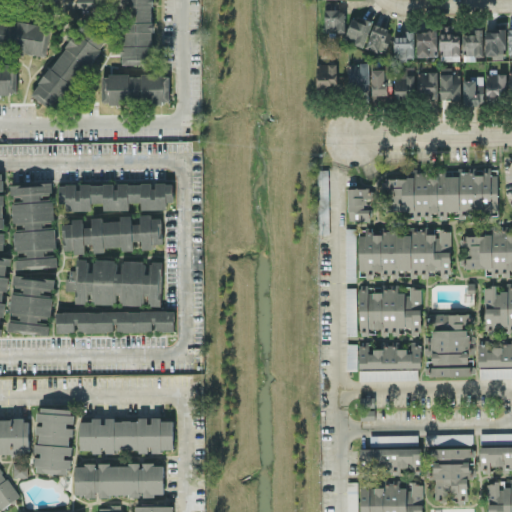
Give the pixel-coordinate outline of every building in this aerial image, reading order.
[(152,0),(120,0),(119,63),(152,64),(152,0)] [(324,10),(325,31),(345,31),(344,9),(324,10)] [(0,16),(0,46),(46,54),(51,24),(0,16)] [(345,41),(364,47),(371,22),(352,17),(345,41)] [(29,92),(53,110),(110,38),(86,19),(29,92)] [(386,50),(390,27),(372,24),(367,47),(386,50)] [(458,57),(459,25),(440,25),(439,57),(458,57)] [(462,33),(462,57),(482,58),(482,28),(473,28),(473,34),(462,33)] [(505,28),(484,28),(485,54),(506,54),(505,28)] [(394,36),(394,57),(414,57),(413,30),(405,30),(405,35),(394,36)] [(416,30),(416,56),(436,55),(436,30),(416,30)] [(316,86),(336,86),(337,63),(317,62),(316,86)] [(368,62),(348,63),(349,93),(369,92),(368,62)] [(17,63),(0,63),(0,92),(17,93),(17,63)] [(415,65),(396,65),(395,98),(414,98),(415,65)] [(371,67),(372,101),(392,100),(391,67),(371,67)] [(437,70),(418,71),(419,97),(438,97),(437,70)] [(440,73),(440,98),(460,98),(460,72),(440,73)] [(506,73),(487,72),(486,95),(506,96),(506,73)] [(101,103),(169,102),(169,73),(101,74),(101,103)] [(462,77),(463,105),(484,104),(483,77),(462,77)] [(498,211),(496,168),(483,169),(483,172),(415,174),(415,176),(386,177),(387,211),(421,210),(421,216),(446,215),(446,213),(498,211)] [(329,231),(328,169),(317,169),(319,232),(329,231)] [(10,183),(12,226),(13,226),(14,253),(15,253),(16,268),(56,266),(52,181),(10,183)] [(173,182),(58,183),(59,203),(66,203),(66,209),(91,209),(91,202),(103,202),(103,209),(130,209),(130,207),(166,207),(166,200),(173,200),(173,182)] [(347,187),(348,220),(369,219),(369,187),(347,187)] [(63,252),(85,250),(84,243),(92,243),(93,252),(104,251),(104,249),(133,246),(133,240),(140,240),(141,249),(153,248),(152,244),(163,243),(161,217),(152,217),(151,212),(139,214),(140,222),(132,223),(131,214),(120,215),(120,219),(102,220),(102,216),(91,217),(92,225),(84,226),(83,217),(71,218),(72,222),(61,223),(63,252)] [(511,274),(511,225),(511,230),(492,231),(492,234),(463,234),(463,245),(468,245),(468,258),(463,258),(463,268),(511,267),(511,274)] [(356,280),(355,228),(345,228),(346,280),(356,280)] [(450,228),(412,228),(412,232),(358,232),(358,275),(375,275),(375,274),(398,274),(398,269),(409,269),(409,274),(450,274),(450,228)] [(9,256),(0,254),(0,325),(1,315),(4,316),(9,256)] [(164,261),(119,260),(119,259),(91,258),(77,258),(77,269),(67,269),(67,289),(74,290),(74,302),(118,303),(118,304),(162,305),(164,261)] [(10,312),(21,313),(20,321),(8,320),(7,329),(49,333),(52,297),(40,296),(41,287),(54,288),(55,277),(13,274),(10,312)] [(359,287),(359,334),(368,335),(368,327),(385,328),(385,332),(397,332),(397,328),(421,328),(421,287),(374,286),(374,287),(359,287)] [(484,329),(511,329),(511,289),(495,289),(495,286),(484,286),(484,329)] [(345,287),(346,335),(356,334),(355,287),(345,287)] [(174,309),(55,311),(56,331),(174,330),(174,309)] [(432,375),(475,374),(475,365),(468,365),(467,322),(470,322),(470,312),(431,313),(432,375)] [(511,340),(478,340),(478,366),(479,366),(479,377),(511,377),(511,340)] [(357,343),(347,343),(346,369),(356,369),(357,343)] [(358,345),(359,367),(421,367),(421,346),(368,347),(368,345),(358,345)] [(359,369),(359,379),(417,379),(417,369),(359,369)] [(74,408),(37,406),(34,471),(69,473),(71,434),(73,434),(74,408)] [(79,451),(149,450),(174,449),(173,420),(161,420),(161,417),(114,418),(114,416),(91,417),(91,420),(78,421),(79,451)] [(0,453),(30,453),(29,418),(0,418),(0,453)] [(472,444),(472,433),(425,432),(425,443),(472,444)] [(421,447),(359,447),(359,471),(421,471),(421,447)] [(467,500),(467,475),(474,475),(474,447),(432,447),(432,500),(467,500)] [(163,495),(164,463),(73,462),(73,494),(163,495)] [(0,506),(1,508),(10,501),(12,503),(16,500),(14,498),(19,494),(7,477),(5,478),(0,472),(2,471),(0,468),(0,506)] [(362,484),(360,511),(422,511),(424,482),(407,481),(407,487),(399,486),(399,479),(392,479),(391,485),(362,484)] [(357,511),(358,484),(347,484),(346,511),(357,511)]
